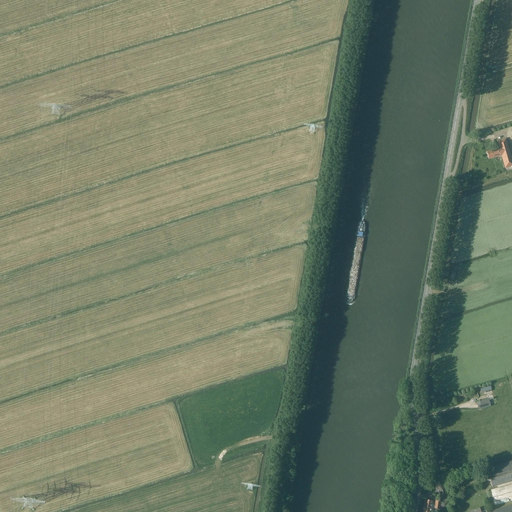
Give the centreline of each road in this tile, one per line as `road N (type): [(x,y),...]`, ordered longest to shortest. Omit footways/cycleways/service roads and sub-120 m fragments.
road 1 (unclassified): [(270,511),(277,461),(298,405),(367,0)]
road 2 (tertiary): [(412,511),(413,371),(445,177)]
